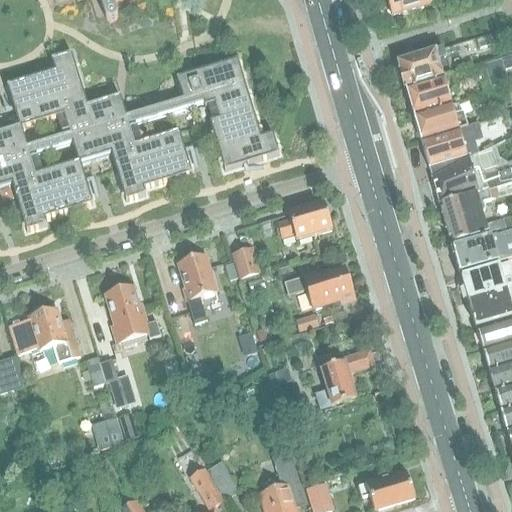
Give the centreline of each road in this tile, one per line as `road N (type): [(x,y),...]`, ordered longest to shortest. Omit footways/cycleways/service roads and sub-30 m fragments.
road 1 (residential): [(367,167),(0,275)]
road 2 (secondary): [(468,511),(367,167)]
road 3 (secondary): [(367,167),(317,0)]
